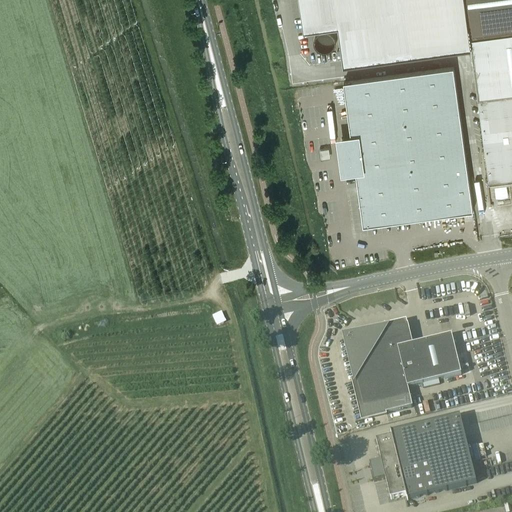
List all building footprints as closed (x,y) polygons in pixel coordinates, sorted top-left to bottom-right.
[(339,24),(345,63),(472,46),(490,179),(511,176),(511,0),(300,0),(305,28),(339,24)] [(352,140),(344,141),(347,167),(356,166),(364,225),(474,210),(454,66),(344,81),(352,140)] [(214,315),(216,324),(225,322),(224,313),(214,315)] [(357,379),(351,381),(363,409),(367,419),(387,414),(413,408),(410,398),(408,388),(423,385),(439,381),(461,375),(452,336),(413,345),(408,325),(385,325),(386,331),(382,337),(378,336),(375,335),(371,335),(367,335),(363,337),(359,339),(356,341),(354,345),(352,348),(351,352),(351,356),(351,360),(353,364),(355,367),(357,370),(360,373),(357,379)] [(370,467),(370,468),(371,468),(374,480),(373,480),(373,481),(374,481),(374,483),(386,480),(391,500),(406,496),(407,500),(477,484),(460,417),(391,433),(392,438),(377,441),(382,463),(377,464),(372,465),(370,465),(370,467)]
